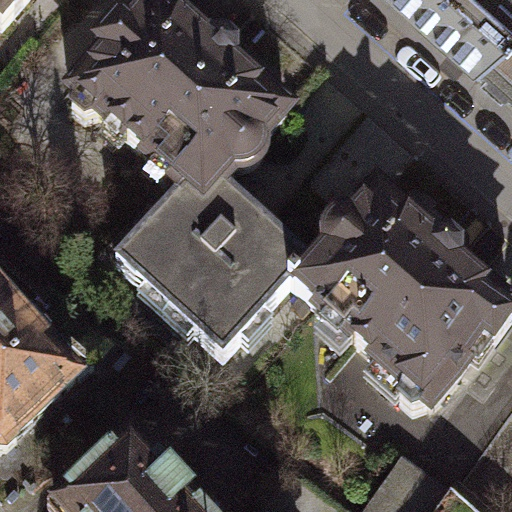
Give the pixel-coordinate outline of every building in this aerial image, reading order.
[(34,0),(0,0),(0,32),(3,35),(34,0)] [(511,0),(432,0),(482,44),(511,10),(511,0)] [(221,192),(223,194),(234,182),(240,183),(247,182),(253,180),(260,175),(263,170),(265,164),(265,159),(264,154),(263,150),(288,122),(236,76),(237,59),(226,50),(209,51),(158,6),(129,38),(120,30),(95,57),(104,65),(73,99),(77,103),(73,117),(85,128),(101,124),(183,197),(185,195),(204,212),(221,192)] [(511,10),(482,44),(481,45),(511,72),(511,10)] [(315,275),(223,194),(221,192),(204,212),(185,195),(183,197),(117,271),(224,368),(291,294),(298,299),(317,277),(315,275)] [(327,262),(315,275),(317,277),(298,299),(404,393),(401,407),(414,419),(429,415),(431,416),(458,384),(484,349),(495,357),(511,332),(511,328),(503,322),(508,316),(461,275),(461,258),(451,249),(434,251),(379,203),(355,230),(347,230),(340,230),(335,232),(329,237),(326,244),(325,252),(327,262)] [(0,461),(7,462),(18,453),(18,442),(94,372),(56,337),(68,324),(0,263),(0,461)] [(191,511),(190,510),(192,508),(175,490),(179,486),(138,440),(58,511),(191,511)] [(371,511),(443,511),(450,502),(403,468),(371,511)] [(461,511),(450,502),(443,511),(461,511)]
